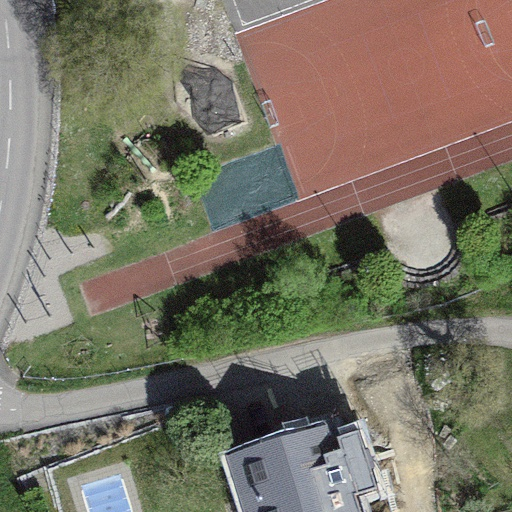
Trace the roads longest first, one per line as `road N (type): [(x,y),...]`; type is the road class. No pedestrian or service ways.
road 1 (residential): [(0,416),(396,337),(511,331)]
road 2 (residential): [(1,0),(10,69),(0,203)]
